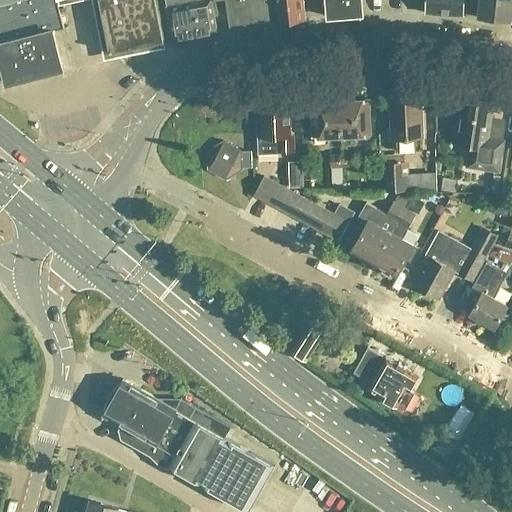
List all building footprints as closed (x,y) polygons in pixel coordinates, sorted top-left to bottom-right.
[(55,0),(0,0),(0,62),(6,84),(61,71),(51,33),(63,30),(56,0),(55,0)] [(153,0),(55,0),(56,0),(97,0),(108,52),(130,48),(136,48),(142,48),(148,47),(154,45),(159,42),(162,41),(153,0)] [(170,40),(215,32),(208,0),(163,0),(165,7),(164,7),(170,40)] [(224,0),(229,30),(270,24),(266,0),(224,0)] [(268,0),(270,10),(275,10),(277,24),(303,21),(300,0),(268,0)] [(325,0),(327,19),(361,16),(359,0),(325,0)] [(423,0),(423,14),(443,15),(460,16),(460,0),(423,0)] [(478,0),(477,18),(507,21),(509,0),(478,0)] [(497,172),(501,142),(486,139),(491,107),(483,105),(484,101),(452,96),(451,97),(459,98),(452,145),(469,147),(466,167),(497,172)] [(421,136),(423,136),(423,128),(421,128),(419,100),(391,102),(392,122),(390,122),(391,140),(397,140),(398,153),(416,152),(415,140),(421,140),(421,136)] [(340,104),(341,147),(353,146),(353,137),(370,136),(369,123),(367,123),(366,103),(340,104)] [(341,147),(340,104),(313,105),(314,125),(312,125),(313,138),(329,137),(330,147),(341,147)] [(260,106),(261,123),(256,123),(258,157),(281,156),(281,155),(293,154),(292,138),(290,138),(288,105),(260,106)] [(207,153),(207,171),(224,181),(240,171),(240,169),(251,169),(251,152),(240,152),(223,143),(207,153)] [(329,169),(354,168),(353,155),(329,156),(329,169)] [(403,156),(382,157),(382,165),(379,165),(380,193),(408,192),(407,164),(403,164),(403,156)] [(254,195),(269,203),(278,187),(264,178),(254,195)] [(347,225),(278,187),(269,203),(337,242),(347,225)] [(374,263),(400,217),(404,209),(394,203),(387,216),(365,204),(357,219),(366,224),(362,232),(358,229),(353,231),(347,242),(348,247),(352,249),(351,251),(352,252),(352,251),(367,259),(368,256),(375,259),(373,263),(374,263)] [(415,215),(404,209),(400,217),(374,263),(374,264),(376,260),(383,264),(381,267),(395,275),(396,276),(405,260),(410,263),(418,249),(401,240),(415,215)] [(471,282),(485,257),(471,249),(440,231),(426,256),(430,258),(414,285),(438,299),(454,272),(471,282)] [(471,290),(480,295),(468,317),(494,331),(507,307),(492,299),(506,274),(485,263),(471,290)] [(291,353),(305,363),(331,322),(317,312),(291,353)] [(385,359),(367,349),(353,374),(370,384),(367,390),(381,397),(380,398),(396,407),(396,406),(404,411),(413,395),(408,391),(416,376),(405,369),(405,368),(398,364),(397,365),(385,358),(385,359)] [(120,426),(118,430),(121,440),(150,457),(157,446),(180,458),(173,469),(247,511),(273,466),(224,439),(230,428),(181,401),(157,400),(155,400),(122,381),(103,416),(120,426)] [(285,464),(275,479),(290,489),(301,473),(285,464)] [(117,511),(118,510),(90,502),(87,511),(117,511)]
